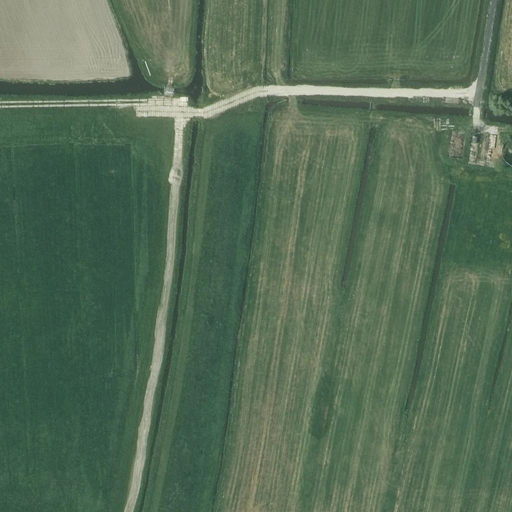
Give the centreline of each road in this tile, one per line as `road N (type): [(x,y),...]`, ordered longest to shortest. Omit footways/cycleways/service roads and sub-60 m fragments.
road 1 (track): [(278,91),(478,96)]
road 2 (unclassified): [(475,123),(494,0)]
